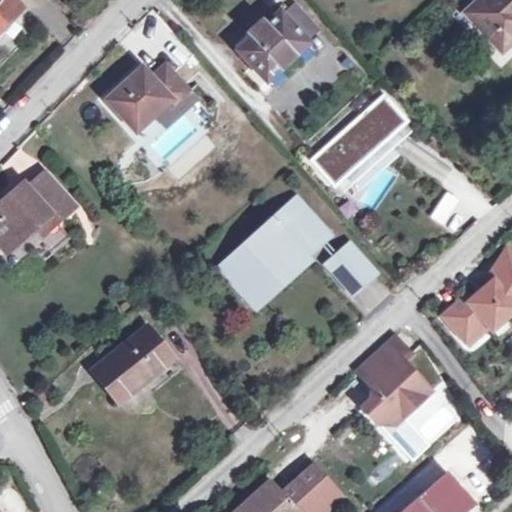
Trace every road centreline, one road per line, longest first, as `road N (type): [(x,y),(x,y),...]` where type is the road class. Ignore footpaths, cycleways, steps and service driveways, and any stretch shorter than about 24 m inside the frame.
road 1 (residential): [(170,511),(511,196)]
road 2 (residential): [(0,137),(129,0)]
